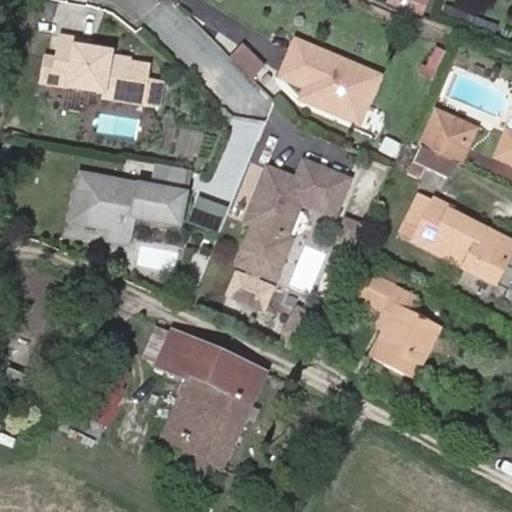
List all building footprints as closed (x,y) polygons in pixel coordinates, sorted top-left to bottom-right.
[(423,0),(391,0),(391,2),(419,13),(423,0)] [(78,41),(61,38),(54,74),(69,77),(67,89),(103,96),(102,101),(124,105),(129,81),(149,85),(151,70),(132,66),(132,64),(112,60),(112,56),(91,51),(76,49),(78,41)] [(379,75),(290,40),(274,80),(300,90),(296,101),(320,110),(320,111),(359,127),(379,75)] [(78,41),(76,49),(91,51),(92,44),(78,41)] [(69,77),(54,74),(51,86),(67,89),(69,77)] [(129,81),(124,105),(159,112),(164,88),(149,85),(129,81)] [(443,135),(451,119),(436,112),(421,146),(423,148),(456,163),(459,164),(467,146),(443,135)] [(443,135),(467,146),(475,130),(451,119),(443,135)] [(511,164),(511,121),(496,158),(511,164)] [(448,180),(456,163),(423,148),(411,174),(423,179),(427,170),(448,180)] [(297,181),(268,169),(251,210),(259,213),(254,226),(238,265),(276,281),(292,240),(287,239),(302,203),(316,209),(320,199),(339,207),(349,182),(304,163),(297,181)] [(184,199),(81,178),(78,194),(93,197),(86,227),(110,233),(108,244),(127,248),(132,220),(178,230),(184,199)] [(93,197),(78,194),(71,224),(86,227),(93,197)] [(511,250),(477,232),(478,230),(450,215),(451,213),(421,197),(401,234),(495,284),(511,252),(511,250)] [(339,207),(320,199),(316,209),(335,217),(339,207)] [(259,213),(251,210),(246,223),(254,226),(259,213)] [(357,244),(364,221),(348,216),(341,240),(357,244)] [(477,232),(511,250),(511,243),(480,227),(478,230),(477,232)] [(411,313),(398,306),(405,292),(366,271),(352,297),(382,312),(392,317),(384,333),(371,357),(414,379),(440,328),(411,313)] [(272,289),(238,274),(229,296),(264,310),(272,289)] [(405,292),(398,306),(411,313),(419,298),(405,292)] [(314,318),(298,309),(289,327),(305,336),(314,318)] [(382,312),(374,328),(384,333),(392,317),(382,312)] [(278,347),(295,356),(305,336),(289,327),(278,347)] [(159,443),(220,471),(265,374),(173,331),(156,368),(187,383),(159,443)] [(130,375),(106,364),(83,414),(106,426),(130,375)]
